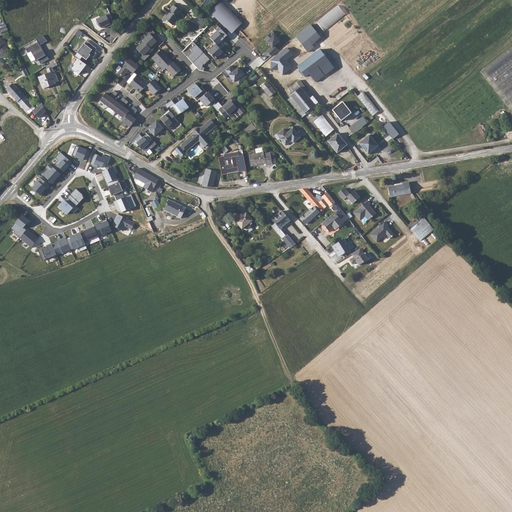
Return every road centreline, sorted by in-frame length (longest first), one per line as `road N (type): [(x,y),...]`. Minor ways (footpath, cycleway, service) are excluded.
road 1 (residential): [(117,149),(204,192),(269,187)]
road 2 (unclassified): [(69,129),(76,99),(152,0)]
road 3 (residential): [(366,171),(506,149)]
road 4 (residential): [(38,213),(58,229),(103,206),(89,176),(77,171)]
